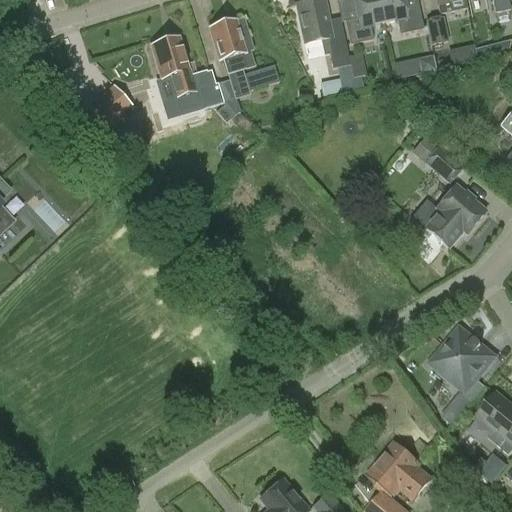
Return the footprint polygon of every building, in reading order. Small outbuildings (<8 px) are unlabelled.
[(354,0),(359,22),(344,25),(349,48),(373,43),(370,29),(383,26),(377,0),(354,0)] [(377,0),(383,26),(396,23),(399,37),(422,32),(418,9),(405,12),(402,0),(377,0)] [(464,1),(463,0),(435,0),(437,4),(435,5),(438,18),(451,15),(448,4),(464,1)] [(463,0),(464,1),(469,0),(491,0),(495,16),(510,12),(507,0),(463,0)] [(305,47),(332,41),(324,2),(296,7),(305,47)] [(449,45),(443,19),(425,23),(430,49),(449,45)] [(244,21),(236,23),(209,31),(219,64),(223,63),(227,78),(255,70),(251,54),(254,53),(244,21)] [(179,77),(189,74),(179,40),(150,49),(160,82),(170,80),(173,89),(182,86),(179,77)] [(344,43),(326,47),(328,58),(331,72),(336,71),(349,68),(344,43)] [(473,48),(447,54),(450,69),(476,64),(473,48)] [(511,62),(508,59),(499,71),(511,81),(511,62)] [(273,69),(243,78),(248,94),(278,85),(273,69)] [(182,86),(173,89),(181,113),(200,107),(201,111),(204,110),(204,112),(212,110),(225,125),(229,122),(245,140),(236,148),(247,159),(266,144),(238,116),(240,115),(228,83),(215,87),(211,74),(207,75),(206,73),(191,78),(189,74),(179,77),(182,86)] [(99,138),(112,125),(94,107),(81,120),(99,138)] [(511,113),(498,129),(511,141),(511,152),(504,162),(511,170),(511,113)] [(410,155),(450,188),(464,171),(437,149),(434,153),(421,143),(410,155)] [(0,208),(1,207),(0,206),(0,204),(11,194),(0,182),(0,208)] [(436,211),(440,215),(426,231),(449,251),(463,234),(467,237),(486,215),(455,189),(436,211)] [(485,390),(476,382),(492,363),(479,352),(481,349),(481,345),(476,342),(473,342),(470,345),(457,334),(430,366),(465,395),(461,398),(471,407),(485,390)] [(511,453),(511,408),(497,396),(477,420),(493,433),(487,439),(508,458),(511,453)] [(433,481),(419,470),(421,468),(395,446),(368,477),(394,499),(399,494),(414,505),(433,481)] [(508,470),(493,458),(487,466),(482,461),(472,472),(492,489),(508,470)] [(467,502),(482,492),(465,468),(451,478),(467,502)] [(260,502),(268,511),(305,511),(282,483),(260,502)] [(404,511),(384,495),(368,511),(404,511)]
